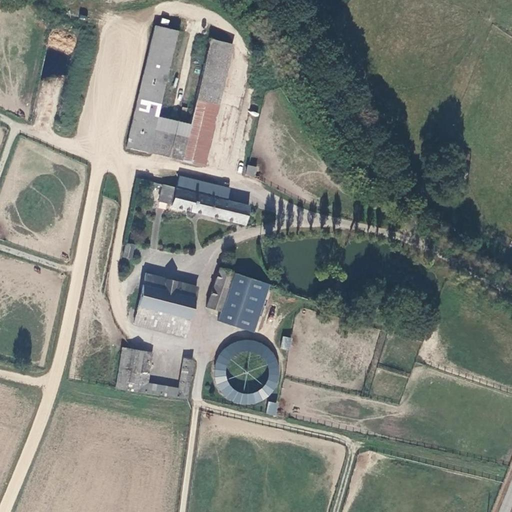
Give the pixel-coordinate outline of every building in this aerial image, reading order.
[(200,165),(233,44),(160,24),(127,145),(200,165)] [(248,164),(245,175),(254,177),(257,167),(248,164)] [(169,206),(244,225),(249,205),(226,200),(230,187),(178,176),(175,187),(162,184),(158,202),(170,204),(169,206)] [(134,196),(158,201),(162,183),(138,178),(134,196)] [(127,243),(124,256),(129,258),(133,245),(127,243)] [(217,321),(254,332),(269,284),(218,267),(205,307),(220,312),(217,321)] [(146,271),(143,284),(194,297),(197,285),(146,271)] [(194,297),(143,284),(137,307),(187,321),(194,297)] [(137,307),(132,322),(184,336),(187,321),(137,307)] [(290,350),(291,337),(282,336),(281,349),(290,350)] [(215,383),(224,396),(230,401),(238,403),(254,404),(261,401),(268,396),(273,389),(276,381),(277,374),(277,367),(275,359),(272,353),(266,347),(261,343),(253,340),(245,339),(237,340),(230,343),(223,348),(218,354),(215,361),(213,369),(213,377),(215,383)] [(115,388),(135,392),(141,350),(122,346),(115,388)] [(186,401),(193,358),(185,357),(179,390),(145,384),(150,351),(141,350),(135,392),(186,401)] [(266,414),(276,415),(278,402),(268,401),(266,414)]
